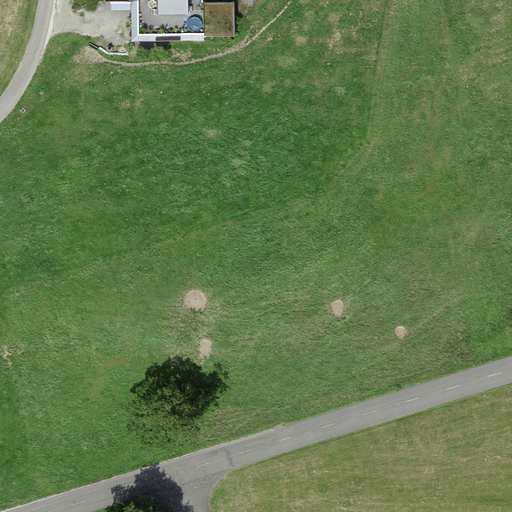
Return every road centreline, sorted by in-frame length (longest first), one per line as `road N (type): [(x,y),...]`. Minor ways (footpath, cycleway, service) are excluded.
road 1 (tertiary): [(511,373),(66,511)]
road 2 (residential): [(0,110),(19,89),(52,0)]
